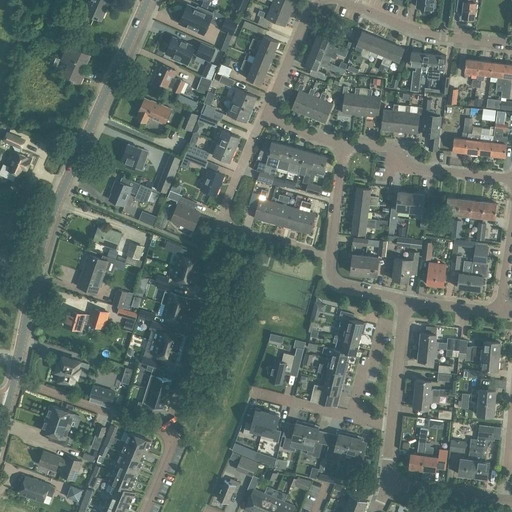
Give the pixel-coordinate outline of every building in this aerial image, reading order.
[(89,0),(84,13),(102,21),(111,0),(89,0)] [(244,11),(248,0),(238,0),(235,7),(244,11)] [(290,15),(295,5),(284,0),(274,0),(272,7),(290,15)] [(418,0),(418,7),(434,9),(434,8),(436,7),(437,1),(435,0),(418,0)] [(465,0),(463,17),(475,19),(477,3),(477,0),(465,0)] [(511,0),(487,0),(485,20),(498,22),(499,13),(511,14),(511,0)] [(214,13),(200,7),(199,10),(188,5),(180,23),(204,34),(214,13)] [(290,15),(272,7),(267,18),(286,26),(290,15)] [(238,22),(227,17),(222,28),(233,33),(238,22)] [(245,21),(243,27),(245,28),(257,32),(259,27),(245,21)] [(364,57),(373,36),(362,31),(357,44),(364,47),(360,55),(364,57)] [(331,39),(319,34),(314,44),(327,50),(340,55),(346,57),(352,43),(349,42),(346,48),(339,45),(338,48),(329,44),(331,39)] [(260,47),(275,53),(279,42),(264,36),(262,41),(259,39),(258,40),(253,38),(251,43),(257,45),(260,47)] [(378,53),(384,40),(373,36),(364,57),(368,58),(371,50),(378,53)] [(174,37),(170,46),(167,46),(166,50),(167,52),(166,53),(180,59),(179,61),(188,65),(193,53),(210,61),(216,49),(202,43),(199,49),(196,48),(196,47),(174,37)] [(385,65),(394,45),(384,40),(378,53),(385,56),(381,64),(385,65)] [(327,50),(314,44),(310,55),(323,60),(325,54),(335,57),(334,58),(339,59),(340,55),(327,50)] [(66,71),(64,76),(80,84),(84,76),(82,76),(91,55),(68,45),(62,60),(56,58),(53,65),(66,71)] [(394,45),(385,65),(389,67),(392,59),(399,62),(405,49),(394,45)] [(270,63),(275,53),(260,47),(256,57),(270,63)] [(422,67),(424,53),(413,51),(411,65),(418,66),(417,71),(414,71),(411,89),(419,90),(420,82),(421,77),(422,67)] [(432,79),(434,68),(436,54),(424,53),(422,67),(428,67),(427,72),(428,72),(428,78),(432,79)] [(434,68),(432,79),(437,79),(439,69),(445,70),(447,56),(436,54),(434,68)] [(332,64),(323,60),(310,55),(305,66),(312,69),(310,73),(325,80),(327,74),(318,71),(320,65),(344,75),(346,69),(340,67),(332,64)] [(266,73),(270,63),(256,57),(253,63),(250,62),(250,61),(245,59),(243,64),(266,73)] [(465,73),(478,74),(480,61),(467,59),(465,73)] [(484,75),(491,76),(493,62),(480,61),(478,74),(477,80),(478,80),(477,87),(481,88),(481,81),(483,81),(484,75)] [(497,90),(502,91),(504,77),(506,64),(493,62),(491,76),(498,76),(497,90)] [(262,84),(266,73),(243,64),(241,69),(246,71),(249,72),(247,78),(262,84)] [(511,64),(506,64),(504,77),(502,91),(502,94),(506,94),(506,91),(507,91),(507,84),(508,85),(509,78),(511,77),(511,64)] [(160,74),(157,73),(154,81),(168,87),(168,86),(173,88),(172,89),(180,93),(185,82),(178,79),(177,79),(174,78),(177,72),(163,66),(160,74)] [(232,87),(235,80),(222,75),(219,82),(232,87)] [(202,76),(197,90),(207,94),(213,80),(202,76)] [(451,77),(443,76),(441,90),(441,93),(443,93),(449,94),(451,77)] [(292,109),(303,114),(311,95),(309,94),(302,92),(305,85),(300,83),(298,90),(299,91),(292,109)] [(343,113),(355,114),(357,94),(348,93),(349,87),(344,86),(343,93),(345,93),(343,113)] [(311,95),(303,114),(314,118),(322,100),(320,99),(313,96),(316,90),(311,88),(309,94),(311,95)] [(369,95),(370,89),(358,88),(357,94),(355,114),(367,116),(369,95)] [(458,104),(459,89),(449,88),(448,103),(458,104)] [(234,101),(252,109),(257,97),(239,89),(234,101)] [(333,104),(324,101),(327,94),(322,93),(320,99),(322,100),(314,118),(325,123),(333,104)] [(379,117),(381,97),(369,95),(367,116),(379,117)] [(432,99),(425,98),(423,109),(430,110),(432,99)] [(137,119),(147,123),(149,116),(154,118),(154,120),(165,124),(172,109),(153,101),(152,102),(145,99),(143,105),(141,104),(139,109),(141,110),(140,112),(137,119)] [(247,121),(252,109),(234,101),(230,108),(228,108),(226,112),(228,113),(247,121)] [(207,104),(203,113),(219,120),(221,121),(224,114),(215,110),(216,108),(207,104)] [(382,129),(394,130),(396,110),(398,111),(399,105),(394,104),(393,110),(384,109),(382,129)] [(396,110),(394,130),(406,132),(408,112),(410,112),(411,106),(406,105),(405,111),(398,111),(396,110)] [(418,133),(420,114),(422,114),(423,107),(418,107),(417,113),(410,112),(408,112),(406,132),(418,133)] [(182,127),(193,132),(200,115),(189,111),(182,127)] [(504,123),(505,112),(497,111),(496,117),(496,122),(504,123)] [(217,127),(219,120),(203,113),(202,113),(199,120),(217,127)] [(432,135),(430,149),(437,150),(441,117),(426,115),(424,134),(432,135)] [(483,115),(483,126),(495,126),(496,115),(483,115)] [(453,151),(466,153),(467,139),(469,126),(470,118),(465,117),(464,132),(463,132),(462,139),(454,138),(453,151)] [(494,142),(492,156),(505,157),(507,144),(507,137),(503,136),(503,130),(508,131),(508,123),(504,123),(496,122),(495,129),(494,136),(494,142)] [(473,126),(469,126),(467,139),(466,153),(479,154),(481,141),(481,134),(473,133),(473,126)] [(495,129),(491,128),(490,135),(481,134),(481,141),(479,154),(492,156),(494,142),(494,136),(495,129)] [(219,143),(234,150),(239,138),(223,131),(224,131),(221,130),(218,136),(221,137),(219,143)] [(21,148),(24,140),(6,132),(3,140),(14,145),(13,147),(14,148),(15,150),(15,151),(15,153),(9,166),(3,164),(0,169),(0,174),(13,180),(16,173),(19,175),(21,170),(25,172),(31,158),(18,153),(20,148),(21,148)] [(209,152),(209,153),(210,153),(230,161),(234,150),(219,143),(214,141),(209,152)] [(258,180),(272,184),(274,179),(277,168),(280,158),(283,144),(272,141),(269,155),(267,165),(272,167),(270,174),(261,171),(258,180)] [(149,152),(128,144),(128,146),(126,145),(124,148),(122,151),(122,155),(124,155),(122,163),(128,165),(127,167),(129,169),(132,170),(134,170),(135,167),(142,170),(149,152)] [(186,152),(208,161),(209,161),(207,160),(210,153),(209,153),(209,152),(190,144),(186,152),(187,152),(186,152)] [(288,171),(291,161),(295,147),(283,144),(280,158),(277,168),(281,169),(281,167),(288,169),(288,171)] [(299,174),(302,164),(306,150),(295,147),(291,161),(288,171),(289,168),(296,170),(295,173),(299,174)] [(308,183),(309,183),(310,177),(313,167),(317,153),(306,150),(302,164),(307,166),(305,176),(303,181),(308,183)] [(206,168),(208,161),(186,152),(182,163),(187,165),(189,161),(206,168)] [(316,175),(317,173),(325,175),(326,171),(324,170),(328,157),(317,153),(313,167),(310,177),(309,183),(308,183),(306,191),(320,195),(323,187),(312,184),(315,175),(316,175)] [(209,169),(201,189),(216,196),(224,176),(209,169)] [(123,176),(121,182),(116,180),(113,188),(114,188),(110,199),(125,205),(130,191),(137,194),(136,197),(148,202),(153,189),(123,176)] [(168,193),(172,184),(163,181),(160,190),(168,193)] [(356,199),(378,201),(379,197),(377,197),(377,189),(372,189),(358,187),(356,199)] [(181,198),(179,204),(172,221),(193,230),(200,213),(194,210),(197,203),(182,197),(183,195),(172,191),(170,197),(177,200),(178,197),(181,198)] [(398,207),(397,210),(399,210),(410,211),(412,194),(399,192),(398,207)] [(412,194),(410,211),(422,213),(423,213),(424,208),(425,195),(412,194)] [(254,218),(266,221),(271,201),(260,198),(254,218)] [(459,215),(460,199),(448,198),(446,213),(459,215)] [(378,206),(378,201),(356,199),(355,210),(369,212),(370,205),(378,206)] [(471,216),(473,201),(460,199),(459,215),(471,216)] [(277,225),(282,204),(271,201),(266,221),(277,225)] [(483,217),(485,202),(473,201),(471,216),(483,217)] [(485,202),(483,217),(496,219),(497,204),(485,202)] [(288,228),(294,208),(282,204),(277,225),(288,228)] [(299,231),(305,211),(294,208),(288,228),(299,231)] [(368,219),(369,212),(355,210),(354,221),(367,223),(376,224),(381,225),(382,220),(368,219)] [(305,211),(299,231),(311,234),(316,214),(305,211)] [(397,223),(398,218),(391,217),(390,222),(390,228),(396,228),(397,228),(397,223)] [(381,229),(381,225),(376,224),(367,223),(354,221),(352,233),(366,235),(367,227),(381,229)] [(99,227),(94,241),(116,249),(122,234),(111,230),(111,232),(99,227)] [(368,247),(368,245),(369,239),(354,237),(353,245),(368,247)] [(423,240),(410,239),(398,237),(397,246),(422,249),(423,240)] [(369,239),(368,245),(372,246),(372,242),(374,242),(379,243),(378,256),(386,257),(388,241),(380,240),(369,239)] [(431,259),(433,241),(425,240),(423,258),(431,259)] [(125,262),(136,266),(139,259),(140,260),(144,247),(131,242),(127,255),(128,255),(125,262)] [(486,263),(488,247),(475,245),(474,258),(473,265),(472,275),(470,289),(472,289),(471,292),(479,293),(479,290),(482,290),(482,282),(485,283),(485,284),(486,276),(483,276),(485,263),(486,263)] [(409,273),(417,274),(419,253),(411,252),(410,260),(396,258),(394,280),(408,281),(409,273)] [(202,261),(180,254),(176,266),(198,273),(202,261)] [(364,275),(366,256),(354,254),(352,273),(364,275)] [(453,254),(451,268),(460,270),(462,256),(453,254)] [(89,255),(78,287),(97,293),(108,262),(89,255)] [(366,256),(364,275),(377,276),(379,257),(366,256)] [(458,288),(470,289),(472,275),(473,265),(474,258),(473,258),(473,262),(464,261),(463,274),(457,273),(456,280),(459,280),(458,288)] [(443,286),(446,265),(430,263),(427,284),(443,286)] [(195,285),(198,273),(176,266),(172,278),(195,285)] [(168,284),(169,278),(158,275),(156,281),(159,281),(168,284)] [(145,288),(148,279),(141,276),(138,286),(145,288)] [(192,299),(170,292),(169,292),(171,285),(168,284),(159,281),(157,288),(166,290),(162,303),(166,304),(189,311),(192,299)] [(112,305),(123,309),(128,292),(117,289),(112,305)] [(189,311),(166,304),(163,316),(185,323),(189,311)] [(84,323),(105,329),(110,312),(93,307),(90,315),(86,314),(86,316),(84,315),(84,313),(80,312),(79,313),(70,311),(68,318),(67,318),(66,322),(66,323),(66,325),(82,330),(84,323)] [(137,314),(120,308),(118,315),(135,320),(137,314)] [(154,321),(156,314),(140,310),(139,316),(154,321)] [(365,324),(366,323),(353,320),(355,314),(341,311),(339,319),(341,322),(339,327),(361,333),(363,333),(364,328),(363,326),(363,323),(365,323),(365,324)] [(322,317),(321,322),(319,321),(317,328),(325,330),(327,319),(322,317)] [(179,349),(183,337),(166,332),(168,325),(155,321),(153,328),(160,330),(157,342),(179,349)] [(358,343),(361,333),(339,327),(337,335),(335,336),(334,337),(358,343)] [(283,343),(284,336),(271,333),(269,340),(283,343)] [(422,333),(420,347),(437,349),(447,350),(460,351),(460,344),(461,339),(448,338),(448,343),(436,342),(436,335),(422,333)] [(358,343),(334,337),(333,342),(336,343),(335,348),(341,350),(341,351),(348,352),(355,354),(358,343)] [(460,351),(459,353),(472,354),(482,355),(499,356),(501,343),(485,341),(485,347),(472,346),(472,347),(467,346),(468,340),(461,339),(460,344),(460,351)] [(158,359),(159,356),(175,361),(179,349),(157,342),(153,353),(149,352),(148,356),(144,355),(142,363),(159,368),(161,361),(158,359)] [(333,348),(333,349),(324,347),(322,355),(331,358),(331,360),(345,363),(346,362),(348,352),(341,351),(341,350),(335,348),(333,348)] [(437,349),(420,347),(419,360),(434,362),(435,354),(437,354),(437,349)] [(273,366),(271,372),(273,373),(271,379),(284,383),(287,370),(293,371),(297,355),(286,352),(284,361),(276,359),(275,366),(273,366)] [(498,370),(499,356),(482,355),(482,360),(484,360),(483,368),(498,370)] [(64,373),(61,382),(73,386),(75,377),(78,377),(80,368),(78,368),(80,362),(63,357),(61,362),(59,362),(56,371),(64,373)] [(319,368),(343,374),(344,369),(346,370),(347,369),(349,363),(346,362),(345,363),(331,360),(329,366),(320,363),(319,368)] [(451,373),(451,366),(439,365),(439,372),(451,373)] [(129,384),(133,369),(126,367),(121,382),(129,384)] [(322,380),(325,380),(343,385),(344,379),(344,378),(342,377),(343,374),(319,368),(318,372),(324,373),(322,380)] [(468,370),(467,377),(482,378),(483,371),(468,370)] [(438,373),(438,380),(451,382),(451,375),(438,373)] [(167,394),(171,380),(157,376),(151,374),(147,388),(167,394)] [(310,401),(332,406),(335,394),(340,395),(340,394),(338,394),(339,390),(342,389),(343,385),(325,380),(324,387),(315,384),(310,401)] [(440,396),(442,396),(448,397),(449,390),(439,389),(439,390),(431,389),(432,381),(417,380),(415,394),(440,396)] [(91,397),(90,400),(110,408),(112,403),(116,392),(93,385),(90,396),(91,397)] [(163,409),(167,394),(147,388),(142,402),(148,404),(155,406),(155,408),(160,409),(161,408),(163,409)] [(479,402),(495,403),(496,390),(480,389),(479,402)] [(440,402),(440,396),(415,394),(414,407),(429,409),(430,401),(440,402)] [(494,416),(495,403),(479,402),(478,414),(494,416)] [(47,416),(46,418),(70,426),(75,413),(51,405),(50,408),(48,407),(45,415),(47,416)] [(249,420),(245,431),(252,433),(254,429),(264,431),(270,411),(258,408),(255,421),(249,420)] [(452,411),(439,410),(439,418),(452,419),(452,411)] [(270,411),(264,431),(276,434),(275,439),(281,440),(284,429),(277,427),(281,414),(270,411)] [(70,426),(46,418),(46,420),(44,420),(41,427),(43,428),(42,430),(56,435),(54,441),(67,446),(69,439),(66,438),(70,426)] [(286,434),(283,448),(295,451),(296,448),(301,449),(308,423),(303,422),(300,424),(297,423),(297,421),(298,421),(297,420),(293,436),(286,434)] [(323,444),(315,442),(319,426),(318,426),(319,427),(318,428),(314,427),(313,424),(308,423),(301,449),(308,451),(307,454),(319,457),(323,444)] [(99,425),(96,435),(102,437),(106,428),(99,425)] [(111,425),(107,434),(114,438),(118,428),(111,425)] [(495,429),(481,427),(480,436),(493,438),(495,429)] [(345,459),(346,452),(351,434),(346,433),(343,434),(339,433),(340,432),(341,432),(341,431),(339,431),(335,447),(329,445),(325,459),(338,462),(339,458),(345,459)] [(130,432),(126,443),(147,451),(151,441),(130,432)] [(355,435),(351,434),(346,452),(352,454),(350,465),(362,468),(365,454),(358,453),(362,437),(361,436),(360,437),(361,437),(361,439),(357,438),(355,435)] [(467,443),(467,441),(451,439),(450,451),(465,453),(466,446),(467,443)] [(459,474),(473,476),(475,460),(477,447),(478,440),(471,439),(468,459),(461,458),(459,474)] [(126,443),(122,452),(143,461),(147,451),(126,443)] [(424,455),(423,469),(436,471),(436,467),(446,468),(448,453),(442,452),(442,450),(440,449),(440,457),(432,456),(433,447),(430,447),(430,443),(427,443),(426,450),(426,455),(424,455)] [(255,459),(257,451),(243,445),(240,453),(255,459)] [(483,448),(477,447),(475,460),(473,476),(488,478),(490,461),(486,461),(486,454),(482,454),(483,448)] [(410,468),(423,469),(424,455),(426,455),(426,450),(418,449),(417,454),(412,454),(410,468)] [(83,461),(67,455),(66,459),(61,457),(44,451),(39,464),(56,471),(58,464),(63,466),(60,475),(76,481),(83,461)] [(257,451),(255,459),(275,466),(277,458),(257,451)] [(122,452),(118,462),(139,471),(143,461),(122,452)] [(252,460),(242,455),(237,468),(247,472),(252,460)] [(118,462),(114,472),(135,481),(139,471),(118,462)] [(114,472),(109,482),(135,492),(131,490),(135,481),(114,472)] [(92,475),(88,485),(98,489),(102,479),(92,475)] [(253,491),(245,510),(249,511),(256,511),(265,493),(255,489),(260,477),(253,475),(248,489),(253,491)] [(50,485),(26,476),(20,493),(44,502),(46,494),(52,496),(56,487),(50,485)] [(241,483),(231,478),(230,482),(225,480),(217,498),(228,503),(233,491),(237,492),(241,483)] [(135,492),(109,482),(114,484),(110,493),(131,502),(135,492)] [(83,490),(71,486),(67,497),(79,501),(83,490)] [(110,493),(106,503),(126,511),(131,502),(110,493)] [(268,511),(275,497),(265,493),(256,511),(268,511)] [(368,501),(351,494),(348,501),(341,498),(340,501),(346,504),(363,511),(368,501)] [(84,503),(91,506),(94,501),(87,497),(84,503)] [(279,511),(285,501),(275,497),(268,511),(279,511)] [(292,511),(295,505),(285,501),(279,511),(292,511)] [(346,504),(340,501),(338,505),(345,508),(343,511),(362,511),(363,511),(346,504)] [(126,511),(106,503),(102,511),(126,511)]
